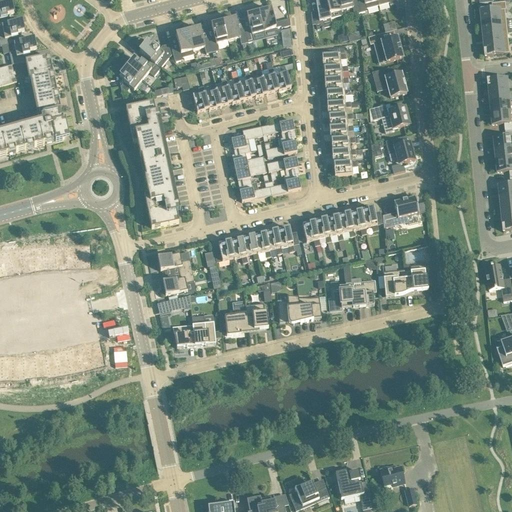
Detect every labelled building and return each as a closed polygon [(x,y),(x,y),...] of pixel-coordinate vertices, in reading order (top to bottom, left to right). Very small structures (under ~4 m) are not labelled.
[(315,0),(317,13),(311,14),(312,25),(342,16),(341,12),(337,0),(315,0)] [(337,0),(341,12),(353,9),(355,16),(361,14),(357,2),(352,4),(350,0),(337,0)] [(363,0),(363,1),(357,2),(361,14),(367,12),(366,10),(378,7),(376,0),(363,0)] [(376,0),(378,7),(389,4),(390,6),(396,5),(397,10),(405,8),(404,0),(376,0)] [(482,24),(507,22),(506,11),(507,11),(506,3),(492,5),(493,12),(481,13),(482,19),(482,18),(483,24),(482,24)] [(0,27),(9,25),(8,19),(7,19),(7,17),(14,16),(11,4),(0,6),(0,27)] [(260,14),(259,14),(264,32),(265,39),(278,36),(276,29),(282,27),(282,29),(290,27),(290,20),(274,24),(271,11),(266,12),(266,11),(259,13),(260,14)] [(250,31),(245,32),(248,44),(253,42),(255,42),(265,39),(264,32),(259,14),(258,14),(258,13),(251,15),(252,16),(247,17),(247,19),(250,31)] [(224,23),(223,24),(228,42),(240,38),(242,45),(248,44),(245,32),(239,34),(235,20),(231,22),(230,20),(224,22),(224,23)] [(9,25),(0,27),(0,46),(0,48),(14,45),(19,44),(19,43),(18,37),(18,38),(17,36),(24,34),(21,22),(9,25)] [(212,28),(206,30),(209,42),(212,53),(219,51),(217,44),(228,42),(223,24),(222,22),(216,24),(216,25),(211,27),(212,28)] [(483,35),(508,32),(507,22),(482,24),(483,24),(484,34),(483,35)] [(188,33),(193,51),(205,48),(206,55),(212,53),(209,42),(206,30),(200,31),(200,30),(195,31),(195,30),(188,31),(188,33)] [(176,39),(169,41),(172,52),(174,61),(176,63),(183,62),(182,59),(194,56),(193,51),(188,33),(187,33),(187,32),(180,34),(180,35),(176,36),(176,39)] [(484,45),(484,46),(509,43),(508,32),(483,35),(484,35),(485,45),(484,45)] [(384,42),(382,36),(369,39),(371,46),(374,45),(379,66),(403,59),(401,51),(400,47),(399,47),(397,38),(384,42)] [(14,45),(15,52),(10,53),(12,66),(26,63),(31,62),(30,55),(29,53),(36,52),(33,40),(19,43),(19,44),(14,45)] [(509,43),(484,46),(485,46),(486,51),(485,51),(486,59),(493,58),(493,56),(510,54),(509,43)] [(147,44),(139,54),(145,58),(150,62),(151,62),(155,66),(160,70),(161,70),(172,57),(169,46),(162,47),(159,51),(154,47),(152,48),(147,44)] [(322,60),(323,60),(323,62),(322,62),(323,70),(341,68),(347,68),(346,61),(345,56),(339,56),(322,58),(322,60),(322,59),(322,60)] [(46,60),(49,59),(49,58),(31,62),(26,63),(29,80),(33,80),(42,120),(43,120),(44,123),(0,135),(0,157),(9,155),(8,152),(15,151),(16,153),(27,150),(27,147),(33,145),(34,148),(46,145),(45,142),(52,140),(53,143),(64,140),(63,136),(62,133),(65,132),(62,120),(61,120),(60,113),(61,113),(58,101),(55,102),(54,95),(57,94),(54,82),(51,83),(50,76),(53,76),(50,65),(48,65),(46,60)] [(134,60),(127,69),(143,81),(149,74),(154,78),(160,70),(155,66),(151,62),(150,62),(145,58),(141,62),(140,64),(134,60)] [(14,73),(12,66),(0,69),(0,87),(17,83),(15,76),(14,77),(13,74),(14,73)] [(281,74),(275,76),(274,75),(274,76),(279,93),(287,92),(286,90),(288,90),(289,90),(289,91),(291,90),(286,73),(284,67),(280,69),(281,74)] [(325,74),(324,74),(325,82),(324,82),(343,80),(342,73),(348,73),(347,68),(341,68),(323,70),(323,71),(324,71),(324,72),(325,72),(325,74)] [(127,69),(120,78),(125,82),(124,84),(120,88),(122,95),(127,94),(131,89),(134,92),(143,81),(127,69)] [(268,71),(269,77),(263,79),(267,96),(275,94),(274,93),(276,92),(276,93),(277,93),(278,93),(278,94),(279,93),(274,76),(273,70),(268,71)] [(401,74),(388,78),(386,70),(372,74),(377,93),(388,90),(391,99),(407,95),(401,74)] [(258,81),(251,82),(256,100),(263,98),(263,97),(265,96),(265,97),(266,96),(266,97),(268,97),(267,96),(263,79),(261,74),(256,75),(258,81)] [(245,77),(246,83),(240,85),(244,102),(252,100),(251,99),(253,99),(254,99),(255,99),(255,100),(256,100),(251,82),(250,76),(245,77)] [(186,78),(174,81),(175,89),(182,87),(183,92),(189,91),(186,78)] [(235,87),(228,89),(228,88),(233,106),(240,104),(240,103),(242,102),(242,103),(243,103),(244,103),(244,102),(240,85),(238,80),(233,81),(235,87)] [(325,84),(326,86),(324,86),(325,94),(344,92),(343,92),(342,85),(348,85),(348,80),(343,80),(324,82),(324,83),(325,83),(325,84)] [(489,93),(489,94),(509,92),(508,80),(496,82),(496,80),(488,81),(489,88),(490,93),(489,93)] [(222,84),(223,89),(216,91),(221,108),(228,106),(228,105),(230,105),(231,105),(231,106),(232,105),(232,106),(233,106),(228,88),(226,82),(222,84)] [(212,93),(205,95),(205,94),(210,112),(217,110),(217,109),(219,109),(220,109),(221,109),(221,108),(216,91),(215,86),(210,87),(212,93)] [(208,111),(208,112),(209,112),(210,112),(205,94),(203,88),(198,90),(200,95),(192,97),(197,115),(205,113),(205,112),(207,111),(208,111)] [(327,98),(326,98),(327,106),(326,106),(327,106),(345,104),(344,97),(350,97),(350,92),(344,92),(325,94),(325,95),(326,95),(327,95),(327,96),(327,98)] [(490,104),(490,105),(510,103),(509,92),(489,94),(490,94),(491,104),(490,104)] [(492,115),(511,113),(510,103),(490,105),(491,105),(492,115)] [(327,108),(328,108),(328,110),(327,110),(328,118),(346,116),(345,109),(351,109),(350,104),(345,104),(327,106),(327,107),(327,108)] [(149,216),(152,230),(179,224),(172,190),(171,190),(168,174),(164,155),(163,155),(160,139),(161,139),(153,105),(126,110),(129,125),(131,125),(133,131),(131,131),(134,145),(139,144),(150,195),(145,196),(147,209),(149,209),(151,215),(149,216)] [(381,120),(385,135),(394,133),(394,130),(409,126),(405,109),(382,115),(380,108),(369,111),(370,123),(381,120)] [(511,119),(511,113),(492,115),(493,121),(492,121),(493,126),(505,125),(505,132),(511,131),(511,119)] [(330,122),(329,122),(330,129),(329,130),(348,128),(347,121),(353,120),(352,115),(346,116),(328,118),(328,119),(328,118),(329,119),(329,120),(330,120),(330,122)] [(294,139),(296,138),(292,122),(263,129),(266,142),(267,141),(266,136),(281,133),(282,140),(283,141),(294,138),(294,139)] [(330,132),(330,134),(329,134),(330,142),(349,140),(348,140),(347,133),(353,132),(353,127),(348,128),(329,130),(329,131),(330,131),(330,132)] [(263,129),(242,133),(244,139),(231,141),(235,157),(245,155),(251,154),(248,141),(263,138),(264,142),(266,142),(263,129)] [(495,151),(495,152),(511,150),(511,131),(505,132),(506,139),(494,141),(495,146),(496,151),(495,151)] [(269,146),(265,147),(267,160),(297,154),(294,139),(294,138),(283,141),(282,140),(281,141),(282,148),(270,151),(269,146)] [(332,146),(331,146),(332,153),(331,153),(331,154),(350,152),(349,145),(355,144),(355,139),(349,140),(330,142),(331,142),(331,143),(332,143),(332,144),(332,146)] [(385,143),(389,156),(395,154),(398,162),(403,161),(404,165),(415,162),(410,144),(397,147),(395,140),(385,143)] [(379,145),(371,147),(372,159),(382,156),(380,150),(383,149),(382,144),(379,145)] [(496,162),(496,163),(511,161),(511,150),(495,152),(496,152),(497,162),(496,162)] [(332,156),(333,156),(333,158),(332,158),(333,166),(351,164),(351,163),(351,164),(350,157),(360,156),(359,151),(350,152),(331,154),(332,155),(332,156)] [(245,155),(235,157),(232,157),(235,173),(265,166),(263,159),(247,162),(245,155)] [(296,159),(267,166),(269,174),(285,170),(286,177),(286,178),(298,175),(298,176),(299,176),(296,159)] [(510,172),(510,180),(511,179),(511,161),(496,163),(497,163),(498,168),(497,168),(498,174),(510,172)] [(335,178),(353,176),(352,169),(358,168),(365,167),(364,162),(351,164),(333,166),(333,167),(334,167),(334,168),(335,168),(335,170),(334,170),(335,178)] [(250,178),(266,174),(265,166),(235,173),(238,188),(251,185),(250,178)] [(404,168),(400,169),(399,166),(392,168),(394,175),(406,173),(404,168)] [(286,186),(273,188),(272,183),(268,184),(271,197),(301,191),(298,176),(298,175),(286,178),(286,177),(284,178),(286,186)] [(500,199),(511,198),(511,179),(510,180),(511,187),(499,188),(500,194),(501,199),(500,199)] [(256,184),(251,185),(238,188),(242,204),(271,197),(268,184),(265,185),(266,190),(258,192),(256,184)] [(501,210),(511,208),(511,198),(500,199),(501,199),(502,209),(501,210)] [(391,218),(391,215),(383,217),(384,230),(393,228),(393,225),(408,221),(407,218),(418,215),(419,215),(415,199),(414,199),(407,201),(406,200),(402,202),(394,204),(397,217),(391,218)] [(502,220),(502,221),(511,219),(511,208),(501,210),(502,210),(503,220),(502,220)] [(371,211),(369,211),(369,210),(361,212),(365,230),(366,230),(365,229),(372,228),(373,233),(378,232),(377,227),(373,209),(371,209),(372,210),(371,210),(371,211)] [(204,212),(206,225),(212,224),(211,211),(204,212)] [(357,214),(350,215),(350,216),(354,233),(361,231),(362,237),(367,236),(365,230),(361,212),(361,213),(360,213),(360,214),(359,214),(357,215),(357,214)] [(348,216),(346,217),(345,216),(338,218),(342,235),(349,233),(350,239),(355,238),(354,233),(350,216),(350,215),(348,215),(348,216),(347,216),(348,216)] [(334,219),(326,221),(330,238),(337,237),(339,242),(343,241),(342,235),(338,218),(337,218),(337,219),(336,219),(336,220),(334,220),(334,219)] [(511,219),(502,221),(503,221),(504,226),(503,226),(504,233),(511,233),(511,231),(511,230),(511,219)] [(324,222),(322,222),(322,221),(314,223),(319,241),(319,240),(325,239),(327,245),(332,243),(330,238),(326,221),(326,220),(325,220),(325,221),(324,221),(324,222)] [(307,244),(314,242),(315,248),(320,247),(319,241),(314,223),(314,224),(313,224),(313,225),(311,226),(310,224),(302,226),(307,244)] [(278,233),(278,232),(277,232),(281,250),(288,248),(289,254),(294,253),(293,247),(289,230),(281,231),(281,233),(279,233),(279,232),(278,233)] [(393,230),(386,232),(388,240),(395,239),(393,230)] [(267,235),(266,235),(266,234),(265,235),(270,253),(270,252),(276,250),(278,256),(283,255),(281,250),(277,232),(269,234),(269,235),(267,235)] [(255,238),(254,238),(258,255),(265,254),(266,260),(271,258),(270,253),(265,235),(258,237),(258,238),(256,239),(256,238),(255,238)] [(244,240),(243,240),(242,240),(246,258),(247,258),(246,258),(253,256),(254,262),(259,261),(258,255),(254,238),(254,237),(246,239),(246,240),(244,241),(244,240)] [(231,243),(231,244),(235,261),(241,259),(243,265),(248,264),(246,258),(242,240),(241,240),(242,241),(234,243),(235,244),(233,244),(232,244),(231,243)] [(222,263),(230,262),(231,267),(236,266),(235,261),(231,244),(231,243),(222,245),(223,246),(221,246),(220,246),(220,245),(218,246),(222,263)] [(89,244),(78,245),(80,265),(91,264),(89,244)] [(78,245),(67,246),(69,266),(80,265),(78,245)] [(67,246),(57,247),(58,267),(69,266),(67,246)] [(57,247),(46,248),(47,268),(58,267),(57,247)] [(46,248),(34,249),(34,250),(37,268),(47,268),(46,248)] [(34,250),(22,252),(25,271),(37,269),(37,268),(34,250)] [(364,262),(370,260),(367,251),(361,252),(364,262)] [(22,252),(9,254),(12,273),(25,271),(22,252)] [(9,253),(0,255),(0,267),(2,275),(12,273),(9,254),(9,253)] [(161,273),(178,269),(180,275),(192,272),(188,254),(158,260),(161,273)] [(365,262),(366,268),(373,270),(376,270),(375,260),(365,262)] [(424,266),(410,268),(410,271),(404,272),(406,293),(412,293),(429,291),(428,278),(425,278),(424,266)] [(501,267),(486,269),(490,293),(502,291),(503,298),(504,304),(511,302),(511,289),(511,281),(504,282),(501,267)] [(166,297),(188,292),(186,285),(194,283),(192,272),(180,275),(181,281),(163,284),(166,297)] [(383,274),(385,299),(400,297),(399,294),(406,293),(404,272),(397,272),(383,274)] [(363,285),(363,287),(352,288),(351,288),(353,309),(374,306),(373,293),(375,293),(374,283),(363,285)] [(329,301),(331,313),(342,312),(341,310),(353,309),(351,288),(352,288),(352,287),(339,288),(339,289),(330,290),(331,301),(329,301)] [(169,303),(171,313),(184,310),(184,311),(191,311),(190,297),(169,303)] [(319,299),(309,300),(298,300),(300,322),(300,325),(312,322),(312,321),(311,321),(321,320),(319,299)] [(287,300),(287,303),(277,304),(279,324),(300,322),(298,300),(287,300)] [(265,314),(264,306),(245,308),(245,312),(248,334),(259,333),(259,331),(268,330),(267,314),(265,314)] [(234,317),(225,318),(227,337),(241,336),(241,335),(248,334),(245,312),(233,313),(234,317)] [(204,326),(200,326),(193,327),(195,348),(206,347),(216,346),(214,325),(204,326)] [(176,348),(177,350),(184,349),(195,348),(193,327),(186,328),(182,328),(181,328),(172,329),(175,340),(173,340),(174,348),(176,348)] [(498,351),(504,369),(511,366),(511,339),(502,343),(504,349),(498,351)] [(101,346),(90,348),(93,367),(104,365),(101,346)] [(90,348),(80,349),(83,369),(93,367),(90,348)] [(80,349),(69,351),(72,370),(83,369),(80,349)] [(69,351),(58,353),(61,372),(72,370),(69,351)] [(47,353),(35,355),(37,374),(49,373),(48,354),(47,353)] [(58,353),(48,354),(49,373),(50,374),(61,372),(58,353)] [(35,355),(23,356),(23,357),(24,376),(37,374),(35,355)] [(12,357),(1,358),(2,377),(13,377),(12,357)] [(23,357),(12,357),(13,377),(24,377),(24,376),(23,357)] [(393,468),(380,472),(384,488),(392,486),(392,488),(405,485),(401,469),(393,471),(393,468)] [(341,500),(360,497),(362,511),(363,511),(373,510),(367,483),(359,484),(356,473),(357,473),(356,473),(347,475),(346,472),(335,474),(341,500)] [(296,493),(289,496),(295,511),(296,511),(316,502),(317,504),(329,499),(326,489),(316,494),(312,484),(310,485),(309,483),(295,490),(296,493)] [(408,508),(416,506),(412,490),(404,492),(408,508)] [(261,502),(260,500),(247,502),(249,511),(285,511),(284,507),(276,509),(274,500),(269,501),(269,500),(261,502)] [(232,504),(232,503),(215,506),(208,507),(208,511),(234,511),(234,509),(235,509),(234,505),(233,505),(233,504),(232,504)]
